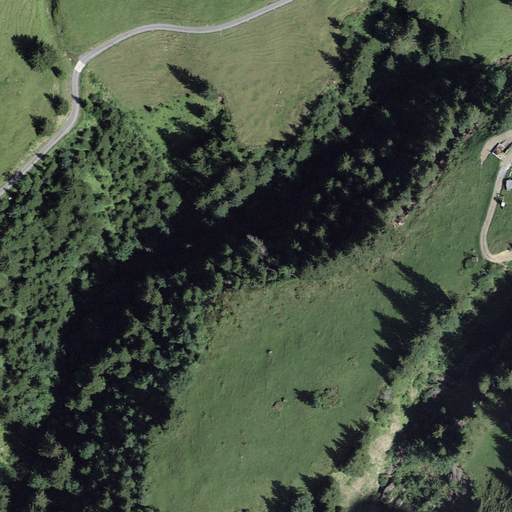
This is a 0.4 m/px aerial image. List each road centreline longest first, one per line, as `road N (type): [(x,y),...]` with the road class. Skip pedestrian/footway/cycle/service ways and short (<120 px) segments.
road 1 (track): [(290,0),(222,30),(132,32),(86,58),(66,129),(0,193)]
road 2 (track): [(511,259),(476,258),(511,174)]
